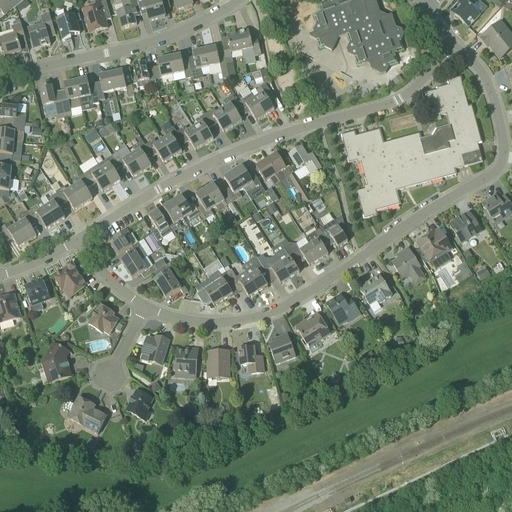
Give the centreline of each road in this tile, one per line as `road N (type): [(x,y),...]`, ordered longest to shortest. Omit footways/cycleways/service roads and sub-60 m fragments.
road 1 (residential): [(144,306),(210,323),(284,308),(496,169),(503,134),(489,88),(456,46)]
road 2 (residential): [(456,46),(392,100),(215,159),(77,242)]
road 3 (track): [(511,371),(198,511)]
road 4 (residential): [(0,79),(143,44),(236,0)]
